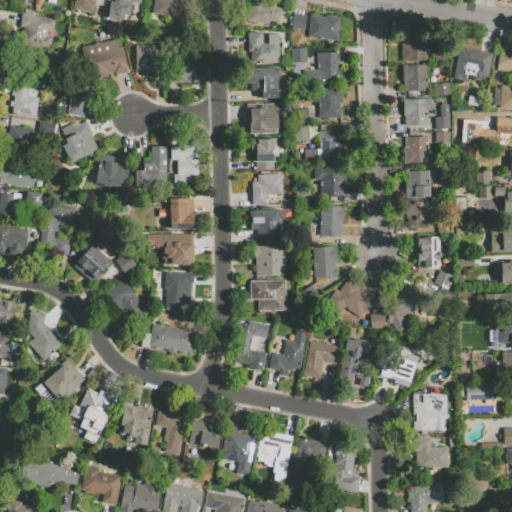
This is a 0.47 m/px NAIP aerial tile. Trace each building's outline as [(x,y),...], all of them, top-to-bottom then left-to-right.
[(95,0),(93,13),(72,9),(73,0),(95,0)] [(108,0),(139,0),(139,5),(130,3),(128,16),(125,15),(124,20),(106,17),(108,0)] [(152,0),(191,0),(186,29),(176,27),(178,19),(150,14),(152,0)] [(283,9),(280,24),(271,22),(270,26),(247,22),(250,0),(257,0),(275,3),(274,8),(283,9)] [(22,12),(32,14),(32,16),(56,19),(54,31),(49,30),(48,36),(52,37),(51,49),(20,45),(22,31),(24,32),(25,28),(20,27),(22,12)] [(306,14),(304,30),(291,28),(292,13),(306,14)] [(337,41),(340,16),(325,15),(325,17),(310,15),(308,37),(337,41)] [(247,33),(262,33),(261,43),(278,43),(278,63),(250,63),(250,53),(247,53),(247,33)] [(425,61),(425,38),(414,38),(414,34),(401,34),(401,62),(425,61)] [(83,45),(115,38),(117,47),(122,46),(127,71),(94,78),(91,66),(87,67),(85,56),(83,45)] [(135,46),(154,45),(155,58),(162,58),(162,75),(152,76),(152,71),(135,71),(135,46)] [(305,48),(306,63),(291,63),(291,49),(305,48)] [(495,70),(509,72),(510,68),(511,68),(511,48),(510,48),(509,52),(498,50),(495,70)] [(493,56),(458,50),(453,81),(464,83),(465,77),(488,81),(493,56)] [(338,52),(338,66),(340,66),(340,83),(302,84),(301,70),(318,70),(317,52),(338,52)] [(47,54),(59,55),(57,68),(45,66),(47,54)] [(167,69),(176,69),(175,57),(195,56),(196,83),(168,84),(167,69)] [(18,58),(44,62),(41,81),(16,77),(18,58)] [(402,65),(403,91),(426,90),(425,64),(402,65)] [(247,67),(247,82),(249,82),(249,89),(260,89),(260,99),(277,98),(277,74),(273,74),(273,67),(247,67)] [(92,82),(72,79),(67,113),(84,116),(85,105),(89,106),(92,82)] [(14,85),(28,87),(27,97),(37,98),(35,117),(11,114),(14,85)] [(511,109),(499,108),(501,85),(511,86),(511,109)] [(318,88),(319,119),(340,118),(339,102),(342,102),(341,87),(318,88)] [(469,98),(467,107),(481,110),(482,101),(469,98)] [(402,99),(430,99),(430,110),(427,110),(427,126),(404,126),(404,116),(402,116),(402,99)] [(264,102),(279,103),(279,116),(276,116),(276,132),(258,131),(258,126),(250,126),(250,111),(264,111),(264,102)] [(297,109),(308,109),(307,125),(296,124),(297,109)] [(466,123),(482,124),(482,128),(495,129),(495,117),(511,117),(511,137),(507,137),(507,141),(499,141),(498,146),(465,144),(466,123)] [(435,120),(449,120),(450,132),(435,132),(435,120)] [(83,121),(98,150),(68,165),(59,146),(63,144),(57,131),(75,122),(76,124),(83,121)] [(6,126),(33,130),(31,142),(14,139),(13,146),(3,144),(6,126)] [(309,141),(308,126),(293,127),(293,142),(309,141)] [(318,131),(340,129),(342,160),(319,161),(318,131)] [(448,131),(433,130),(433,142),(448,143),(448,131)] [(403,163),(427,163),(427,136),(403,136),(403,163)] [(257,139),(273,139),(274,162),(272,162),(272,170),(252,170),(252,144),(257,143),(257,139)] [(150,146),(165,145),(167,187),(134,189),(133,168),(143,168),(143,163),(151,163),(150,146)] [(169,147),(197,146),(198,180),(198,185),(172,185),(172,175),(176,175),(175,161),(169,161),(169,147)] [(101,155),(123,158),(123,164),(130,165),(127,182),(119,181),(118,187),(95,184),(97,168),(99,168),(101,155)] [(0,175),(2,158),(14,159),(13,172),(32,174),(31,188),(0,184),(0,175)] [(347,196),(346,183),(344,183),(344,176),(345,176),(345,166),(314,167),(314,178),(319,178),(320,197),(347,196)] [(406,172),(427,171),(428,197),(405,197),(405,181),(406,181),(406,172)] [(280,174),(281,194),(265,195),(266,205),(252,205),(251,182),(257,182),(256,175),(280,174)] [(489,174),(489,186),(476,186),(476,174),(489,174)] [(477,186),(478,218),(491,217),(491,207),(492,207),(491,186),(477,186)] [(310,202),(310,188),(295,188),(295,202),(310,202)] [(504,190),(504,200),(493,200),(493,190),(504,190)] [(40,209),(42,193),(27,191),(25,207),(40,209)] [(502,213),(511,213),(511,191),(504,192),(504,202),(502,202),(502,213)] [(0,220),(20,223),(23,201),(1,198),(0,205),(0,220)] [(193,229),(192,199),(168,199),(169,230),(193,229)] [(406,230),(430,228),(429,212),(431,212),(431,201),(409,202),(409,204),(402,205),(403,217),(406,216),(406,230)] [(320,206),(319,236),(341,237),(341,222),(342,222),(343,207),(320,206)] [(63,242),(65,225),(74,227),(76,211),(51,208),(49,229),(44,228),(42,242),(56,243),(56,241),(63,242)] [(252,210),(279,209),(280,239),(257,240),(256,220),(252,220),(252,210)] [(0,226),(7,227),(6,234),(25,237),(24,249),(20,249),(20,255),(0,252),(0,226)] [(511,252),(490,253),(489,231),(510,231),(510,228),(511,228),(511,252)] [(310,229),(310,244),(295,244),(295,229),(310,229)] [(161,265),(192,265),(191,234),(145,235),(145,248),(160,248),(161,265)] [(439,237),(440,266),(416,267),(416,254),(418,254),(418,239),(422,239),(422,237),(439,237)] [(71,243),(70,257),(54,256),(56,243),(56,241),(63,242),(71,243)] [(255,245),(284,245),(284,274),(257,275),(257,257),(255,257),(255,245)] [(75,268),(94,285),(113,264),(95,247),(75,268)] [(313,279),(335,278),(335,261),(337,261),(336,247),(312,247),(313,279)] [(129,254),(138,267),(125,275),(116,262),(129,254)] [(473,265),(473,257),(456,258),(456,266),(473,265)] [(511,283),(499,284),(499,263),(507,263),(507,261),(511,261),(511,283)] [(432,284),(446,289),(451,276),(437,271),(432,284)] [(164,310),(188,311),(189,283),(181,283),(181,275),(165,275),(165,283),(171,284),(171,292),(165,292),(164,310)] [(249,281),(284,279),(285,311),(257,312),(257,299),(249,300),(249,281)] [(366,316),(371,308),(369,306),(372,302),(366,298),(367,295),(360,291),(362,287),(348,279),(339,294),(335,291),(324,310),(339,319),(345,311),(360,320),(363,315),(366,316)] [(311,285),(317,295),(303,304),(297,293),(311,285)] [(128,287),(148,318),(131,329),(111,298),(128,287)] [(381,303),(396,332),(406,327),(403,320),(424,309),(413,287),(381,303)] [(470,290),(470,299),(458,299),(458,290),(470,290)] [(511,312),(511,293),(483,294),(484,314),(511,312)] [(0,324),(11,326),(14,303),(11,303),(12,300),(5,298),(4,301),(0,300),(0,324)] [(29,309),(44,315),(43,325),(60,344),(42,360),(27,343),(33,338),(25,330),(29,309)] [(385,316),(386,331),(371,331),(370,317),(385,316)] [(239,324),(232,361),(259,367),(262,353),(249,350),(252,337),(265,339),(268,325),(248,321),(247,326),(239,324)] [(509,348),(511,348),(511,321),(496,322),(496,343),(509,343),(509,348)] [(151,324),(147,346),(168,349),(167,352),(176,354),(176,351),(191,354),(195,331),(151,324)] [(0,331),(12,333),(8,359),(0,357),(0,331)] [(283,341),(293,343),(295,332),(305,333),(299,369),(291,368),(291,371),(280,369),(280,373),(267,370),(270,353),(281,355),(283,341)] [(345,337),(370,341),(368,355),(360,354),(357,369),(370,371),(367,388),(359,386),(360,380),(353,378),(352,386),(338,384),(345,337)] [(308,341),(338,347),(335,364),(321,362),(319,378),(302,375),(308,341)] [(502,367),(511,367),(511,352),(501,353),(502,367)] [(385,354),(414,361),(415,357),(422,359),(417,376),(412,375),(409,385),(375,376),(379,361),(383,362),(385,354)] [(38,384),(55,403),(79,381),(61,362),(38,384)] [(490,385),(464,386),(464,400),(491,399),(490,385)] [(68,415),(73,405),(77,407),(87,389),(98,394),(100,391),(117,400),(95,442),(83,436),(86,431),(77,426),(80,421),(68,415)] [(412,396),(413,417),(415,417),(415,424),(413,424),(413,433),(448,433),(447,396),(434,396),(434,394),(430,394),(430,396),(412,396)] [(123,403),(152,408),(146,445),(117,440),(123,403)] [(156,412),(183,417),(176,454),(162,452),(164,441),(161,441),(164,426),(154,424),(156,412)] [(223,426),(219,450),(187,444),(192,421),(202,423),(202,419),(211,421),(210,424),(223,426)] [(226,425),(220,459),(237,462),(235,474),(248,476),(255,436),(235,433),(236,427),(226,425)] [(502,428),(511,427),(511,444),(502,445),(502,428)] [(291,435),(282,483),(272,481),(273,473),(270,472),(271,467),(265,465),(265,464),(261,463),(262,461),(254,460),(260,429),(291,435)] [(295,438),(326,443),(323,459),(313,458),(310,472),(303,471),(300,486),(287,483),(295,438)] [(413,440),(446,439),(447,469),(417,470),(417,452),(414,452),(413,440)] [(357,493),(359,478),(351,476),(356,447),(335,443),(333,455),(335,455),(333,466),(335,466),(331,488),(357,493)] [(24,459),(80,468),(77,485),(61,482),(60,489),(27,483),(27,481),(20,480),(24,459)] [(83,466),(98,468),(98,471),(120,475),(115,505),(100,502),(102,494),(95,492),(94,494),(82,492),(82,490),(79,489),(83,466)] [(123,485),(118,511),(130,511),(131,511),(137,511),(155,511),(160,485),(143,482),(142,485),(134,483),(134,487),(123,485)] [(165,483),(158,511),(175,511),(177,505),(187,507),(187,504),(200,507),(203,490),(165,483)] [(441,483),(442,504),(425,504),(425,511),(409,511),(409,500),(406,500),(406,493),(409,493),(409,484),(441,483)] [(206,491),(244,498),(241,511),(213,511),(214,509),(203,507),(206,491)] [(6,511),(8,499),(21,500),(20,504),(34,505),(32,511),(6,511)] [(247,500),(244,511),(282,511),(283,509),(277,508),(278,504),(257,500),(257,502),(247,500)]
